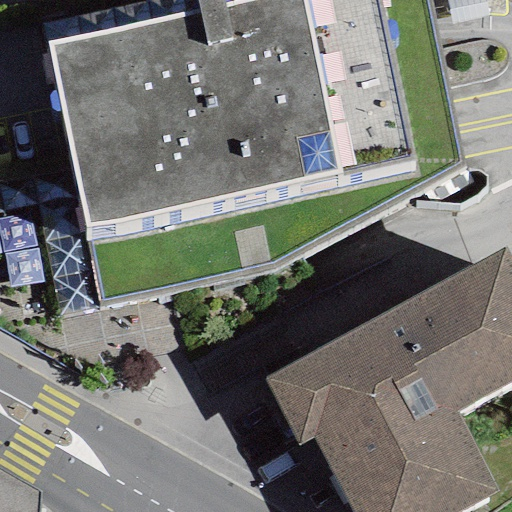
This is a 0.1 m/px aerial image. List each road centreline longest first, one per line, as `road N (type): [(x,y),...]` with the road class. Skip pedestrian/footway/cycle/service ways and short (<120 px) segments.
road 1 (residential): [(511,215),(332,310)]
road 2 (secondary): [(139,511),(0,429)]
